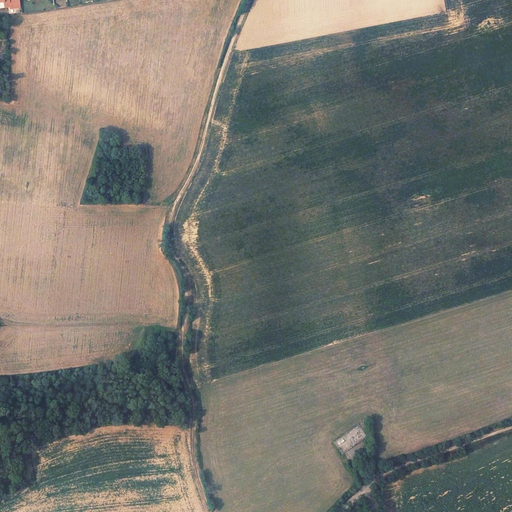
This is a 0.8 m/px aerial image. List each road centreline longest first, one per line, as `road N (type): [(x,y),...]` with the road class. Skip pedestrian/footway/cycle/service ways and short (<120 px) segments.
road 1 (track): [(247,0),(167,226),(184,281),(181,370),(210,511)]
road 2 (unclassified): [(338,511),(394,469),(511,424)]
